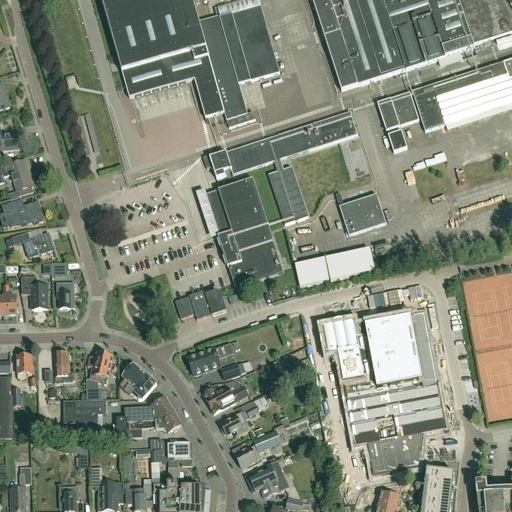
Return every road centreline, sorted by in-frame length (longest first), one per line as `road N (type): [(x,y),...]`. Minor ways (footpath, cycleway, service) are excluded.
road 1 (residential): [(89,337),(94,289),(19,29)]
road 2 (tertiary): [(230,511),(232,487),(176,382),(141,351),(89,337)]
